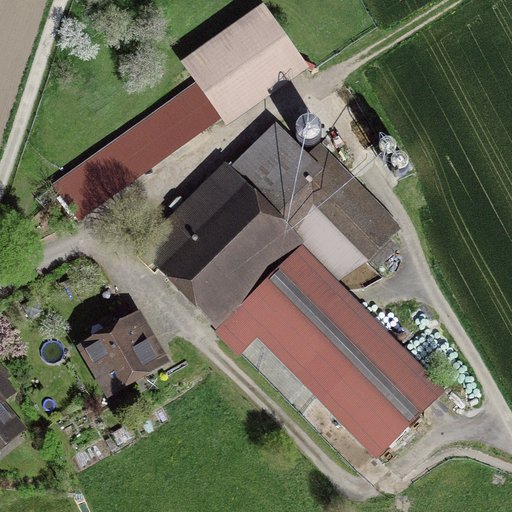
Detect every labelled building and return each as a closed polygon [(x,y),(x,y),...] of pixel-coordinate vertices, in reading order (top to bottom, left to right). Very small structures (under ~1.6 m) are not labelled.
[(302,74),(259,16),(182,73),(194,87),(217,120),(225,131),(302,74)] [(57,184),(80,217),(217,120),(194,87),(57,184)] [(386,238),(277,128),(147,250),(206,309),(288,229),(342,280),(386,238)] [(437,386),(302,254),(227,327),(356,466),(437,386)] [(174,374),(144,317),(81,350),(111,407),(174,374)] [(0,459),(27,436),(0,403),(0,459)]
